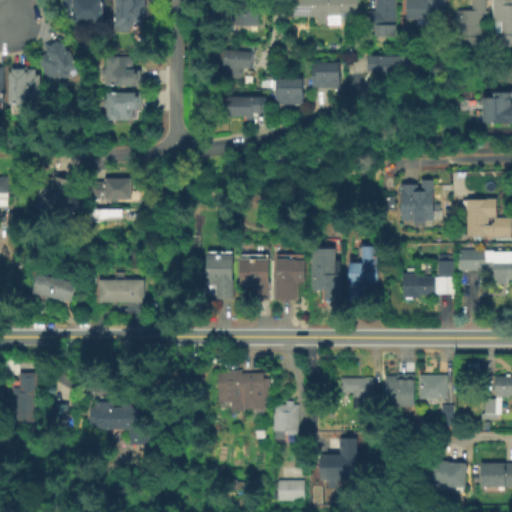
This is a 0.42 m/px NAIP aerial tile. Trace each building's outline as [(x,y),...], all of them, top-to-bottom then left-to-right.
[(102,1),(102,25),(72,25),(72,12),(64,12),(64,0),(82,0),(83,1),(102,1)] [(146,0),(146,29),(132,28),(128,32),(125,32),(122,29),(116,29),(116,0),(146,0)] [(260,0),(259,30),(227,30),(228,0),(260,0)] [(358,0),(358,16),(340,16),(340,19),(328,19),(328,23),(317,23),(317,18),(293,18),(293,0),(358,0)] [(397,0),(398,25),(368,25),(367,12),(378,11),(378,0),(397,0)] [(446,0),(446,19),(407,18),(407,14),(404,15),(404,7),(407,7),(407,0),(446,0)] [(485,0),(485,10),(488,10),(488,26),(482,26),(482,37),(480,37),(480,43),(459,43),(460,38),(457,37),(457,9),(472,9),(472,0),(485,0)] [(511,4),(511,45),(499,45),(499,20),(493,20),(493,0),(511,0),(511,4)] [(58,40),(68,56),(70,55),(81,73),(64,84),(61,80),(51,86),(37,61),(48,55),(44,49),(58,40)] [(245,79),(230,79),(231,74),(220,73),(225,49),(257,53),(256,70),(245,71),(245,79)] [(404,67),(404,73),(378,73),(378,67),(365,67),(365,54),(404,54),(404,67)] [(140,69),(140,87),(105,86),(105,80),(104,80),(101,77),(101,72),(104,69),(105,69),(106,57),(128,57),(133,61),(133,69),(140,69)] [(310,87),(310,59),(337,59),(337,87),(310,87)] [(37,73),(37,78),(41,77),(41,113),(8,112),(8,75),(25,73),(25,77),(28,77),(28,73),(37,73)] [(272,104),(273,77),(301,77),(301,104),(272,104)] [(510,94),(510,104),(511,104),(511,123),(483,123),(483,94),(491,94),(491,89),(510,89),(510,94)] [(249,115),(227,115),(227,93),(264,93),(264,109),(249,109),(249,115)] [(141,94),(141,110),(133,110),(133,123),(107,122),(107,110),(105,110),(102,107),(102,103),(104,100),(107,100),(107,94),(141,94)] [(0,176),(8,176),(8,208),(0,208),(0,176)] [(431,187),(430,220),(400,220),(400,181),(416,181),(416,187),(421,187),(421,176),(431,176),(431,187)] [(53,177),(71,181),(67,196),(80,199),(74,221),(33,209),(39,188),(49,190),(53,177)] [(129,181),(129,203),(89,202),(89,180),(129,181)] [(510,215),(510,235),(485,235),(485,234),(466,234),(466,197),(496,197),(496,215),(510,215)] [(106,221),(87,226),(87,206),(125,208),(123,220),(106,221)] [(375,245),(376,287),(347,288),(347,262),(359,262),(359,245),(375,245)] [(333,248),(333,260),(338,260),(338,273),(339,273),(339,298),(321,298),(321,287),(310,287),(310,248),(333,248)] [(457,248),(483,248),(483,249),(491,249),(491,250),(510,250),(510,258),(511,258),(511,278),(504,278),(504,281),(494,281),(494,276),(491,276),(491,268),(457,268),(457,248)] [(231,255),(230,299),(215,299),(215,285),(205,285),(206,254),(231,255)] [(268,277),(268,285),(269,285),(270,297),(251,298),(251,290),(239,291),(237,278),(239,264),(241,258),(269,258),(268,277)] [(305,259),(305,287),(299,286),(299,299),(274,298),(274,259),(305,259)] [(453,275),(453,294),(416,294),(416,297),(401,297),(402,270),(416,270),(416,275),(438,275),(438,260),(453,260),(453,275)] [(75,288),(72,307),(29,296),(34,278),(75,288)] [(145,280),(144,303),(94,302),(94,279),(145,280)] [(243,369),(243,371),(265,371),(264,388),(270,388),(270,397),(238,396),(238,391),(230,391),(230,396),(219,396),(219,371),(229,371),(229,369),(243,369)] [(17,371),(36,371),(36,392),(31,392),(31,419),(10,419),(10,386),(17,386),(17,371)] [(414,373),(414,405),(386,405),(386,374),(397,374),(397,373),(414,373)] [(447,374),(447,397),(439,397),(439,404),(426,404),(426,397),(420,397),(420,374),(447,374)] [(338,376),(338,392),(351,392),(352,401),(371,401),(371,375),(338,376)] [(511,375),(511,394),(509,394),(509,395),(502,395),(502,412),(497,413),(497,418),(481,417),(481,412),(485,412),(485,396),(496,397),(496,375),(511,375)] [(113,401),(114,406),(150,404),(150,444),(130,444),(129,429),(90,430),(89,416),(92,406),(96,406),(95,400),(109,400),(113,401)] [(300,405),(300,435),(288,435),(288,439),(277,440),(277,432),(275,432),(274,405),(286,404),(285,401),(295,400),(295,404),(300,405)] [(50,430),(50,402),(68,402),(68,430),(50,430)] [(456,405),(455,426),(443,426),(443,405),(456,405)] [(337,437),(354,437),(354,478),(334,478),(334,485),(325,485),(325,478),(317,478),(317,454),(337,454),(337,437)] [(448,460),(466,461),(465,487),(446,486),(446,482),(426,481),(427,460),(439,461),(440,459),(448,459),(448,460)] [(511,463),(511,486),(482,486),(482,461),(505,461),(505,463),(511,463)] [(307,501),(278,502),(279,480),(306,480),(307,501)]
